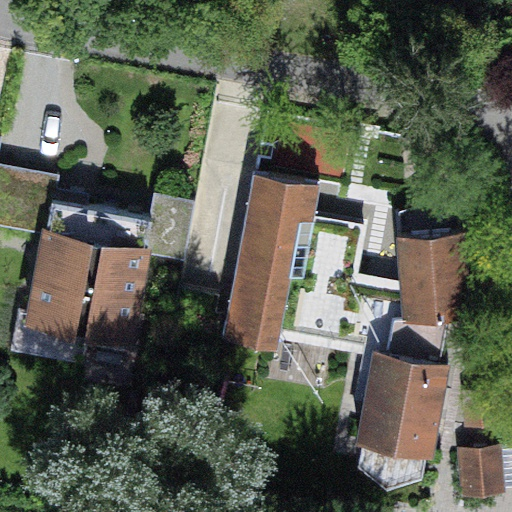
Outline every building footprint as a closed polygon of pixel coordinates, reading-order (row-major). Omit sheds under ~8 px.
[(384,126),(268,103),(223,334),(339,357),(384,126)] [(130,361),(153,243),(158,215),(90,202),(56,196),(50,224),(44,222),(43,229),(22,341),(130,361)] [(471,334),(464,239),(399,243),(405,339),(471,334)] [(361,276),(349,324),(388,334),(401,286),(361,276)] [(507,285),(473,287),(475,315),(509,313),(507,285)] [(451,379),(371,364),(353,459),(433,474),(451,379)] [(496,393),(463,394),(465,434),(497,432),(496,393)] [(501,448),(461,450),(464,503),(504,501),(501,448)]
